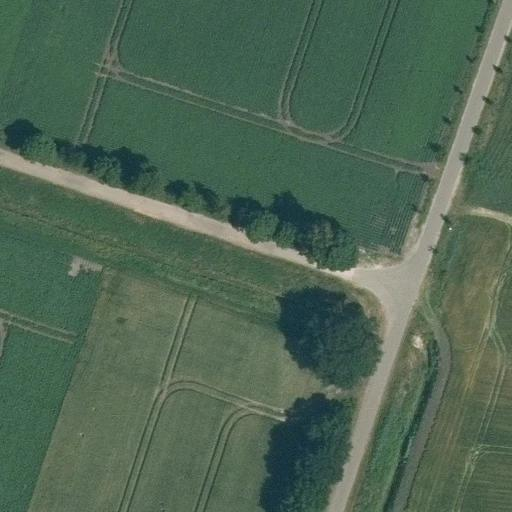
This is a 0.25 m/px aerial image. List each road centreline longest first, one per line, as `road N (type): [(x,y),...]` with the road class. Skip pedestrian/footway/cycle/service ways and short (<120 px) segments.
road 1 (unclassified): [(387,291),(0,159)]
road 2 (unclassified): [(495,0),(387,291)]
road 3 (unclassified): [(387,291),(315,511)]
